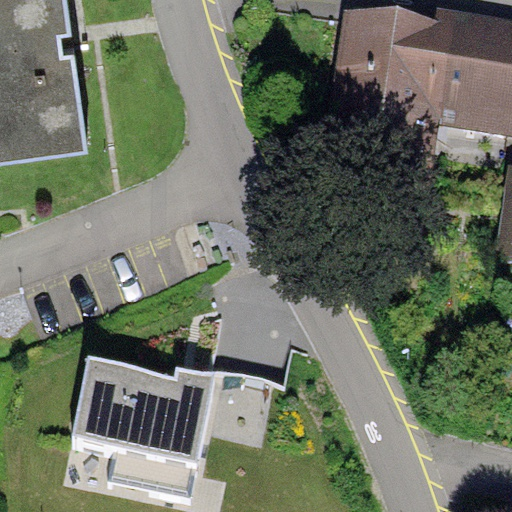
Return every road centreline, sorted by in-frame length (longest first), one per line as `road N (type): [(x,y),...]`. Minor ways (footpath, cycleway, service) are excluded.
road 1 (residential): [(234,164),(329,320),(402,472)]
road 2 (residential): [(234,164),(0,260)]
road 3 (residential): [(180,0),(234,164)]
